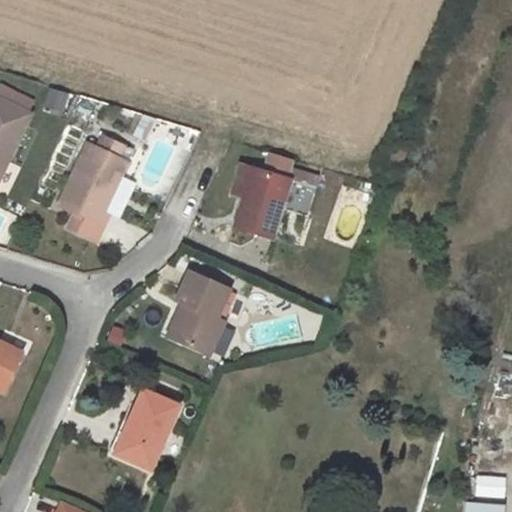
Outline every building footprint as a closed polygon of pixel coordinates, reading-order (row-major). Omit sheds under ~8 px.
[(46,109),(68,111),(70,93),(48,90),(46,109)] [(0,175),(30,115),(0,100),(0,175)] [(88,144),(58,207),(74,215),(67,228),(97,243),(110,215),(104,212),(118,183),(127,163),(118,158),(123,148),(103,138),(97,149),(88,144)] [(133,152),(123,148),(118,158),(127,163),(133,152)] [(242,200),(251,169),(245,167),(236,198),(242,200)] [(234,227),(272,238),(281,208),(294,213),(302,184),(251,169),(242,200),(234,227)] [(132,190),(118,183),(104,212),(110,215),(118,219),(132,190)] [(302,184),(294,213),(307,217),(316,188),(302,184)] [(189,272),(175,301),(182,304),(188,307),(173,340),(207,355),(226,314),(218,311),(228,290),(189,272)] [(173,340),(188,307),(182,304),(167,338),(173,340)] [(0,390),(3,392),(21,354),(0,343),(0,390)] [(142,391),(128,423),(130,424),(117,455),(150,469),(177,406),(142,391)] [(110,452),(117,455),(130,424),(128,423),(123,421),(110,452)] [(476,497),(505,497),(505,475),(476,475),(476,497)]
